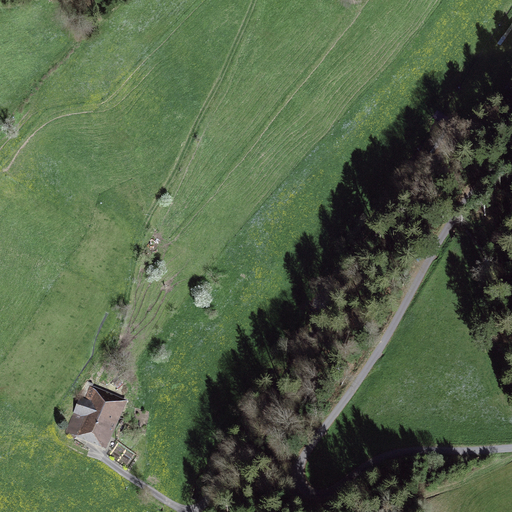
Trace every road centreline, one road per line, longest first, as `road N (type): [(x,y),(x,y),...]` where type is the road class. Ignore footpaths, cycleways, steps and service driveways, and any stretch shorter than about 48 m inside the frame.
road 1 (track): [(189,511),(94,460),(52,424),(121,316),(147,216),(254,0)]
road 2 (unclassified): [(511,446),(394,452),(318,495),(296,482),(301,457),(377,351),(454,215),(511,150)]
road 3 (unclassified): [(197,511),(380,223),(511,90)]
road 4 (track): [(394,511),(511,456)]
